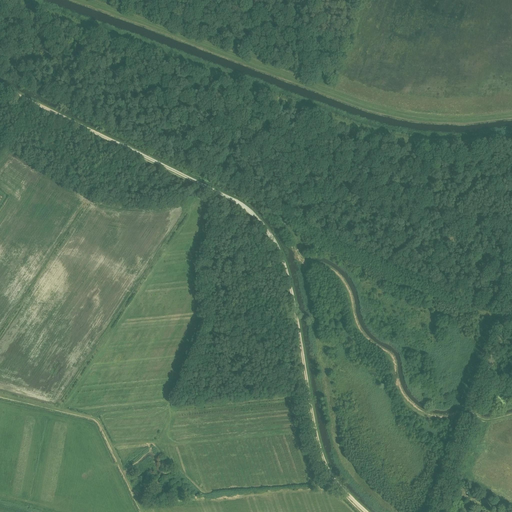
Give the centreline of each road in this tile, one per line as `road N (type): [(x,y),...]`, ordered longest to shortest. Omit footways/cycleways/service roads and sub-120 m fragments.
road 1 (track): [(365,511),(328,466),(282,256),(254,215),(0,86)]
road 2 (track): [(2,0),(383,136),(511,142)]
road 3 (track): [(92,0),(388,108),(511,114)]
road 4 (unclassified): [(437,511),(511,303)]
